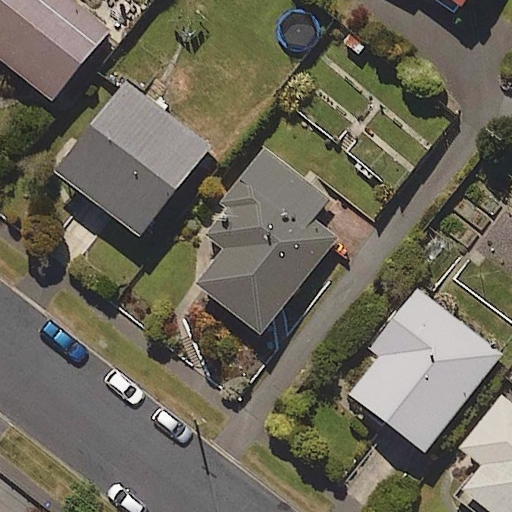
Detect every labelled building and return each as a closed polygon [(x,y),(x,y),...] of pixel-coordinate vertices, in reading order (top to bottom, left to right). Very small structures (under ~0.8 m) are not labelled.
[(90,16),(70,0),(0,0),(0,76),(4,72),(59,116),(128,31),(97,6),(90,16)] [(484,0),(432,0),(468,24),(484,0)] [(218,156),(130,90),(59,186),(147,252),(218,156)] [(335,205),(266,154),(203,240),(229,259),(200,299),(267,348),(343,245),(319,227),(335,205)] [(508,365),(423,300),(376,361),(386,369),(355,410),(430,467),(508,365)] [(511,511),(511,411),(507,407),(465,461),(489,479),(470,504),(480,511),(511,511)]
